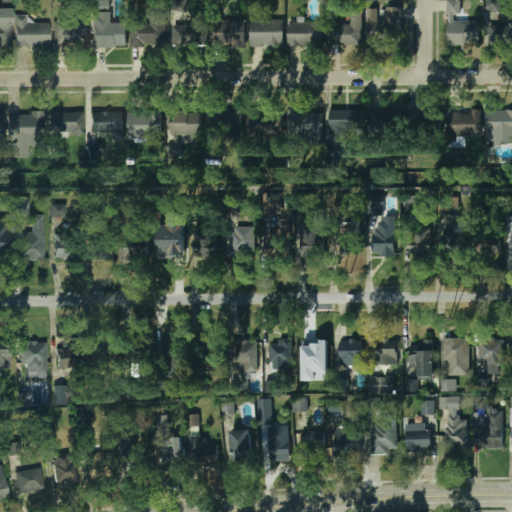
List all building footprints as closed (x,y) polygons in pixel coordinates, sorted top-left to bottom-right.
[(184,0),(168,0),(168,12),(184,12),(184,0)] [(458,16),(458,0),(446,0),(446,16),(458,16)] [(500,0),(488,0),(487,10),(499,12),(500,0)] [(400,7),(382,7),(382,9),(367,9),(367,42),(400,42),(400,7)] [(361,13),(349,13),(349,25),(326,25),(326,45),(361,45),(361,13)] [(126,48),(126,23),(106,23),(106,14),(96,14),(96,22),(92,22),(92,48),(126,48)] [(14,47),(48,47),(48,23),(25,23),(25,15),(14,15),(14,47)] [(250,46),(282,46),(282,19),(250,19),(250,46)] [(132,21),(132,47),(164,47),(164,21),(132,21)] [(244,21),(217,21),(217,47),(244,47),(244,21)] [(447,21),(447,43),(478,43),(478,21),(447,21)] [(0,45),(9,46),(10,22),(0,22),(0,45)] [(56,22),(56,48),(87,48),(87,22),(56,22)] [(288,45),(320,45),(320,22),(288,22),(288,45)] [(511,22),(489,22),(489,44),(511,44),(511,22)] [(203,45),(203,25),(173,25),(173,45),(203,45)] [(367,109),(367,130),(387,130),(387,109),(367,109)] [(356,133),(356,110),(329,110),(329,146),(340,146),(340,133),(356,133)] [(420,110),(408,111),(409,126),(422,125),(420,110)] [(48,134),(82,134),(82,112),(48,111),(48,134)] [(240,111),(209,111),(209,140),(240,140),(240,111)] [(247,111),(247,138),(277,138),(277,111),(247,111)] [(511,111),(491,111),(491,132),(511,132),(511,111)] [(43,112),(6,113),(7,139),(13,139),(13,151),(26,151),(26,139),(43,139),(43,112)] [(189,134),(189,147),(201,147),(200,112),(169,113),(170,135),(189,134)] [(287,141),(321,141),(321,112),(287,112),(287,141)] [(91,113),(91,138),(123,138),(123,113),(91,113)] [(126,113),(126,138),(159,138),(159,113),(126,113)] [(480,136),(480,113),(447,113),(447,137),(480,136)] [(89,159),(102,157),(100,144),(88,145),(89,159)] [(328,145),(327,157),(337,158),(338,146),(328,145)] [(262,193),(262,208),(278,208),(278,193),(262,193)] [(383,216),(384,196),(368,196),(368,216),(383,216)] [(29,197),(14,197),(13,216),(29,216),(29,197)] [(416,203),(402,203),(402,224),(416,224),(416,203)] [(66,204),(51,204),(51,218),(66,217),(66,204)] [(288,257),(287,220),(277,220),(277,228),(263,228),(265,258),(288,257)] [(299,221),(299,256),(324,256),(324,221),(299,221)] [(0,255),(8,255),(8,223),(0,223),(0,255)] [(337,253),(357,253),(357,223),(337,223),(337,253)] [(428,258),(428,229),(409,229),(409,258),(428,258)] [(499,254),(499,229),(477,229),(477,254),(499,254)] [(159,257),(183,257),(183,232),(159,232),(159,257)] [(43,233),(18,233),(18,259),(43,259),(43,233)] [(195,258),(217,258),(217,233),(195,233),(195,258)] [(373,233),(373,256),(392,256),(392,233),(373,233)] [(148,259),(148,235),(123,235),(123,259),(148,259)] [(238,235),(227,239),(233,256),(244,252),(238,235)] [(77,238),(54,238),(54,259),(77,259),(77,238)] [(111,238),(91,238),(91,259),(111,259),(111,238)] [(447,257),(464,257),(464,238),(447,238),(447,257)] [(444,338),(444,375),(467,375),(467,338),(444,338)] [(477,339),(477,363),(502,363),(502,339),(477,339)] [(183,340),(162,340),(162,366),(183,366),(183,340)] [(291,369),(291,340),(269,340),(269,369),(291,369)] [(326,369),(326,340),(302,340),(302,369),(326,369)] [(339,365),(362,365),(362,340),(339,340),(339,365)] [(373,340),(373,360),(397,360),(397,340),(373,340)] [(433,340),(414,340),(414,379),(433,379),(433,340)] [(44,368),(44,342),(19,342),(19,368),(44,368)] [(117,343),(91,342),(90,362),(102,363),(102,364),(116,365),(117,343)] [(257,370),(257,342),(230,342),(230,370),(257,370)] [(221,370),(221,343),(195,343),(195,370),(221,370)] [(142,346),(125,345),(124,360),(141,361),(142,346)] [(0,370),(8,370),(8,349),(0,349),(0,370)] [(58,373),(81,369),(78,353),(55,357),(58,373)] [(370,393),(392,394),(393,377),(371,376),(370,393)] [(419,392),(418,379),(405,380),(406,392),(419,392)] [(441,391),(457,391),(457,379),(441,379),(441,391)] [(276,381),(265,381),(265,393),(275,393),(276,381)] [(54,404),(69,404),(69,385),(54,385),(54,404)] [(31,393),(20,392),(19,405),(31,405),(31,393)] [(449,415),(463,415),(463,394),(449,394),(449,415)] [(369,397),(368,410),(379,410),(380,398),(369,397)] [(486,407),(484,397),(474,399),(476,409),(486,407)] [(291,411),(305,412),(306,399),(293,398),(291,411)] [(258,413),(272,413),(272,399),(258,399),(258,413)] [(422,415),(435,415),(435,400),(422,401),(422,415)] [(222,415),(235,414),(234,403),(222,403),(222,415)] [(78,413),(78,437),(91,437),(90,412),(78,413)] [(189,426),(200,426),(199,414),(188,415),(189,426)] [(151,416),(151,428),(168,427),(167,416),(151,416)] [(370,426),(370,453),(395,453),(395,417),(376,417),(376,426),(370,426)] [(466,418),(447,418),(447,446),(466,446),(466,418)] [(502,418),(483,418),(483,448),(502,448),(502,418)] [(406,424),(406,452),(430,452),(430,424),(406,424)] [(359,427),(333,427),(333,455),(359,455),(359,427)] [(230,430),(230,463),(250,463),(250,430),(230,430)] [(267,432),(269,459),(289,458),(287,431),(267,432)] [(301,454),(324,453),(323,431),(300,432),(301,454)] [(164,470),(183,468),(179,440),(160,442),(164,470)] [(205,440),(194,440),(195,466),(217,465),(216,445),(206,445),(205,440)] [(125,469),(142,466),(137,446),(120,450),(125,469)] [(110,452),(89,453),(90,480),(111,479),(110,452)] [(74,480),(71,454),(52,456),(55,482),(74,480)] [(0,498),(9,497),(2,465),(0,464),(0,498)] [(42,489),(38,468),(14,472),(18,493),(42,489)]
